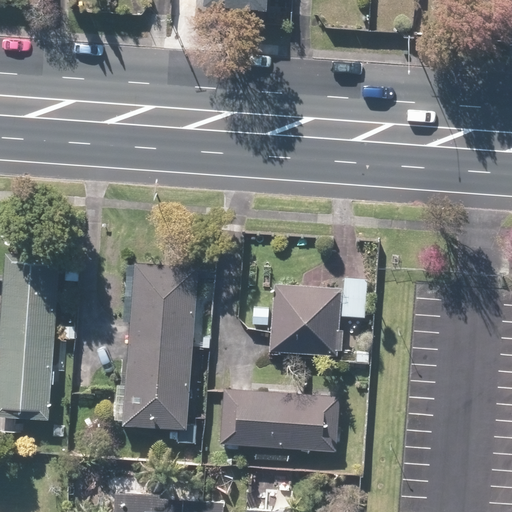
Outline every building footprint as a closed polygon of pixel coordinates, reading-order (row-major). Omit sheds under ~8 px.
[(288,13),(288,0),(202,0),(202,9),(288,13)] [(0,322),(0,412),(52,416),(63,251),(5,247),(0,322)] [(200,264),(135,259),(123,422),(187,427),(200,264)] [(344,286),(275,281),(270,348),(339,354),(344,286)] [(340,394),(224,385),(219,439),(336,448),(340,394)] [(291,511),(292,509),(248,507),(248,510),(224,509),(224,499),(162,496),(162,491),(117,489),(115,511),(291,511)]
